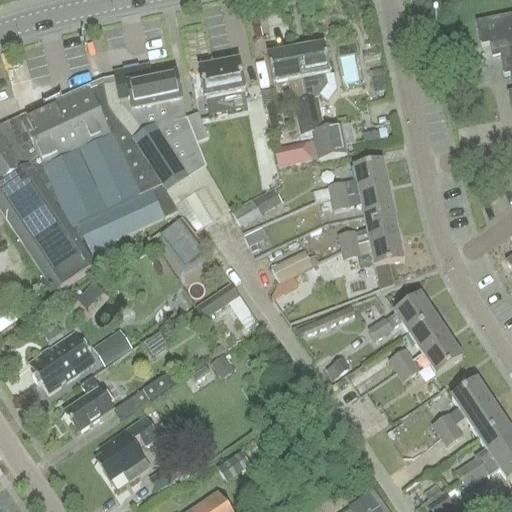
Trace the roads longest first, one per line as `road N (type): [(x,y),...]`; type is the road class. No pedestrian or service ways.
road 1 (residential): [(511,361),(451,257),(388,0)]
road 2 (tertiary): [(0,31),(124,0)]
